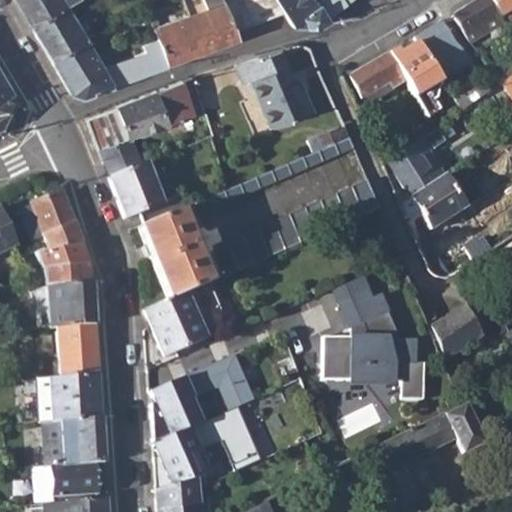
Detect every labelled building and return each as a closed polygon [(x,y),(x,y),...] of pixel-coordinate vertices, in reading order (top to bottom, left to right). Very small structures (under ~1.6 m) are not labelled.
[(15,0),(30,25),(64,5),(71,0),(15,0)] [(180,0),(186,15),(200,52),(235,39),(233,32),(221,2),(204,8),(201,0),(180,0)] [(220,0),(221,2),(233,32),(263,19),(283,10),(276,0),(220,0)] [(276,0),(283,10),(293,25),(318,25),(350,0),(335,0),(322,11),(315,0),(276,0)] [(476,0),(451,15),(470,45),(501,26),(504,26),(496,14),(487,0),(476,0)] [(511,0),(487,0),(496,14),(504,26),(511,20),(511,0)] [(30,25),(50,59),(83,39),(104,27),(96,14),(76,27),(64,5),(30,25)] [(200,52),(186,15),(153,27),(155,34),(167,65),(200,52)] [(424,52),(433,65),(440,78),(468,61),(459,47),(450,39),(439,22),(415,36),(424,52)] [(144,39),(155,69),(167,65),(155,34),(144,39)] [(427,114),(440,106),(435,98),(428,85),(440,78),(433,65),(424,52),(415,36),(390,51),(406,79),(427,114)] [(69,93),(83,97),(111,86),(83,39),(50,59),(69,93)] [(248,80),(268,130),(312,112),(287,49),(260,50),(232,62),(241,83),(248,80)] [(393,88),(406,79),(390,51),(350,76),(364,97),(389,82),(393,88)] [(511,61),(492,75),(499,84),(511,74),(511,61)] [(0,100),(12,93),(0,72),(0,100)] [(511,74),(499,84),(511,103),(511,74)] [(189,78),(180,82),(192,113),(200,109),(189,78)] [(127,138),(192,113),(180,82),(154,92),(84,119),(108,179),(138,167),(127,138)] [(457,101),(464,110),(489,91),(483,82),(457,101)] [(0,126),(2,126),(12,93),(0,100),(0,126)] [(389,163),(411,196),(418,207),(431,228),(464,207),(426,145),(429,143),(432,147),(455,133),(447,122),(410,148),(389,163)] [(206,198),(210,209),(353,149),(348,137),(206,198)] [(378,156),(383,167),(389,163),(410,148),(405,139),(378,156)] [(137,213),(141,225),(179,210),(174,199),(160,204),(144,165),(138,167),(108,179),(123,218),(137,213)] [(224,243),(236,270),(379,207),(366,179),(224,243)] [(31,206),(35,216),(39,224),(51,251),(81,245),(61,194),(31,206)] [(405,215),(418,207),(411,196),(399,203),(405,215)] [(137,227),(167,300),(183,294),(205,283),(209,282),(197,255),(212,248),(207,235),(192,242),(179,210),(141,225),(137,227)] [(34,226),(39,224),(35,216),(30,218),(34,226)] [(0,251),(12,245),(0,219),(0,251)] [(51,267),(52,288),(89,285),(87,265),(51,267)] [(358,277),(331,289),(337,302),(364,290),(358,277)] [(183,294),(202,335),(214,329),(218,311),(205,283),(183,294)] [(44,288),(46,312),(47,328),(55,328),(92,325),(89,285),(52,288),(44,288)] [(364,290),(337,302),(347,326),(348,334),(320,334),(320,377),(399,378),(399,396),(421,396),(421,360),(412,360),(412,337),(394,337),(394,330),(377,295),(368,300),(364,290)] [(0,292),(0,314),(8,330),(17,330),(2,298),(7,297),(8,292),(0,292)] [(141,312),(161,357),(203,338),(202,335),(183,294),(167,300),(141,312)] [(463,304),(428,322),(441,354),(479,334),(463,304)] [(36,329),(47,328),(46,312),(35,313),(36,329)] [(55,328),(59,379),(95,375),(92,325),(55,328)] [(149,407),(153,445),(197,424),(187,401),(214,389),(225,412),(233,409),(250,401),(230,356),(148,393),(153,405),(149,407)] [(95,375),(59,379),(48,379),(34,381),(36,402),(37,409),(38,425),(41,425),(51,425),(59,424),(99,420),(95,375)] [(27,410),(37,409),(36,402),(26,403),(27,410)] [(356,455),(384,511),(394,511),(421,499),(404,463),(453,439),(461,453),(482,443),(463,403),(356,455)] [(154,459),(156,489),(201,475),(201,466),(195,454),(218,444),(229,467),(254,456),(233,409),(225,412),(197,424),(153,445),(158,457),(154,459)] [(99,420),(59,424),(62,466),(102,463),(99,420)] [(57,466),(62,466),(59,424),(51,425),(41,425),(44,467),(57,466)] [(334,466),(338,476),(358,466),(353,457),(334,466)] [(302,465),(307,479),(320,473),(314,459),(302,465)] [(62,466),(57,466),(60,503),(64,503),(104,500),(102,463),(62,466)] [(44,467),(39,467),(42,504),(43,504),(60,503),(57,466),(44,467)] [(157,498),(157,511),(206,511),(206,501),(198,503),(196,486),(157,498)] [(104,511),(104,500),(64,503),(60,503),(43,504),(43,511),(104,511)]
